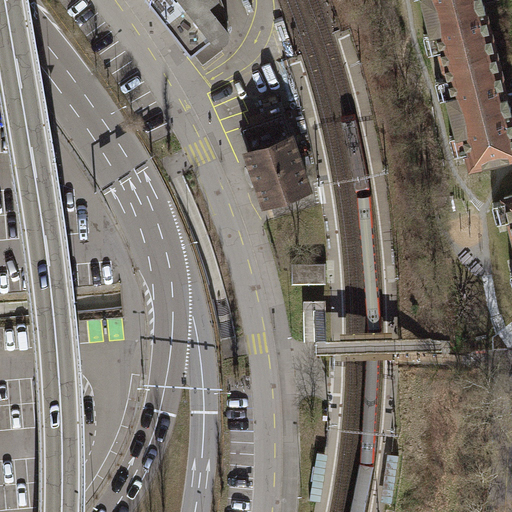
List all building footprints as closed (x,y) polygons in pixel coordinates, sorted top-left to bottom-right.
[(209,0),(153,0),(190,51),(195,48),(203,56),(223,44),(220,38),(227,32),(226,25),(209,2),(209,0)] [(439,62),(490,49),(479,6),(480,6),(478,0),(416,0),(426,34),(432,32),(439,62)] [(501,92),(490,49),(439,62),(443,76),(431,79),(436,97),(442,95),(452,135),(458,134),(466,165),(511,153),(511,134),(505,107),(507,107),(503,92),(501,92)] [(247,151),(265,199),(307,183),(280,113),(243,127),(252,149),(247,151)] [(511,193),(500,197),(501,200),(489,203),(493,220),(505,217),(511,245),(511,271),(506,273),(511,290),(511,289),(511,193)] [(290,282),(322,281),(322,260),(290,261),(290,282)]
